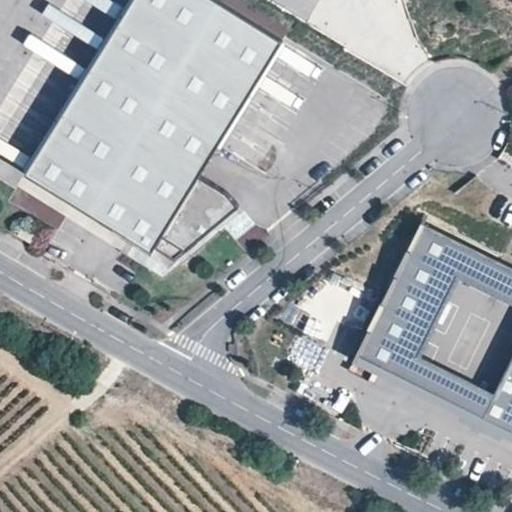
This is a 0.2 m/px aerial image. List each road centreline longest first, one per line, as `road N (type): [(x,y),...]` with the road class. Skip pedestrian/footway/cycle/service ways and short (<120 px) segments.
road 1 (residential): [(179,372),(209,327),(456,117)]
road 2 (residential): [(179,372),(449,511)]
road 3 (residential): [(0,273),(179,372)]
